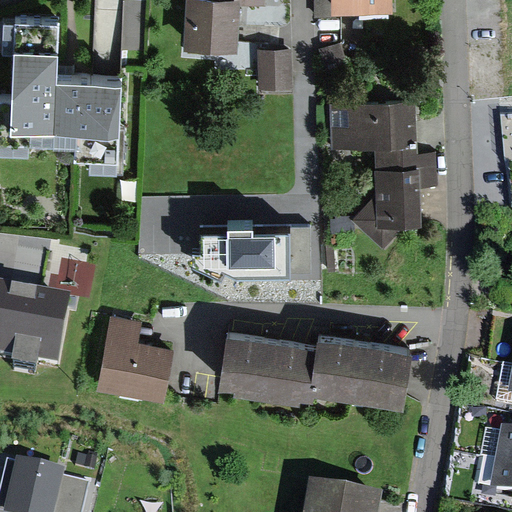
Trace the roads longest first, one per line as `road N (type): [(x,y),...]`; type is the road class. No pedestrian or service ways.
road 1 (residential): [(419,511),(453,323),(449,0)]
road 2 (residential): [(303,202),(302,0)]
